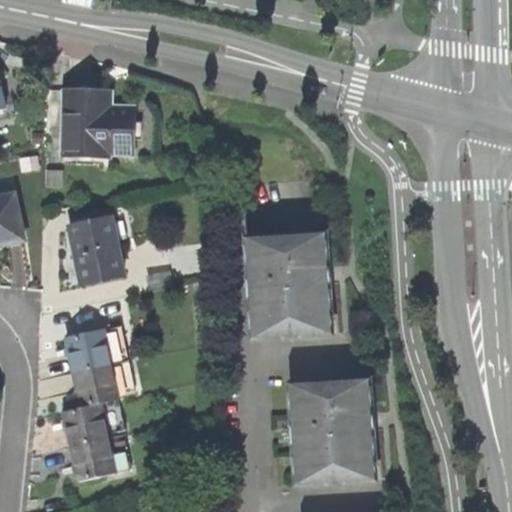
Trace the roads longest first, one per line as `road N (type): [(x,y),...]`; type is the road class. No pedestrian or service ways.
road 1 (residential): [(444,112),(454,309),(490,414)]
road 2 (residential): [(490,414),(491,123)]
road 3 (residential): [(326,81),(218,37),(69,22)]
road 4 (residential): [(69,22),(147,47),(326,81)]
road 5 (residential): [(5,511),(18,388),(0,334)]
road 6 (residential): [(491,123),(491,0)]
road 7 (residential): [(444,112),(326,81)]
